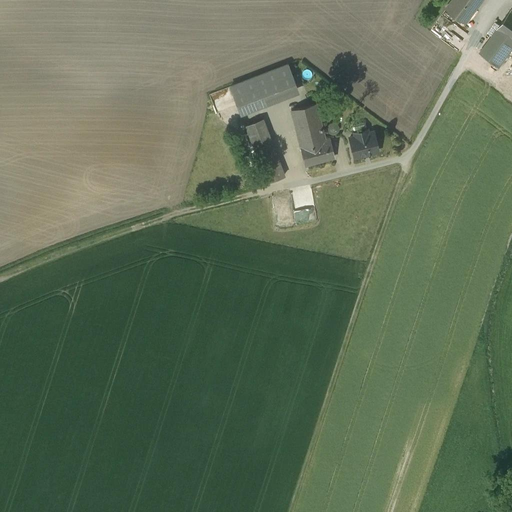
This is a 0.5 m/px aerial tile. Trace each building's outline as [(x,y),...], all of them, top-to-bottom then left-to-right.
[(482,0),(453,0),(447,8),(466,22),(482,0)] [(511,1),(483,43),(504,58),(511,46),(511,1)] [(288,64),(231,86),(241,114),(298,92),(288,64)] [(316,103),(292,109),(301,146),(325,140),(316,103)] [(263,118),(245,125),(267,181),(284,175),(263,118)] [(333,133),(342,127),(337,119),(328,125),(333,133)] [(353,126),(355,133),(367,130),(365,122),(363,121),(354,124),(353,126)] [(367,130),(355,133),(355,136),(349,137),(354,157),(378,150),(373,131),(369,132),(367,131),(367,130)] [(325,140),(301,146),(305,164),(348,154),(344,135),(325,140)]
